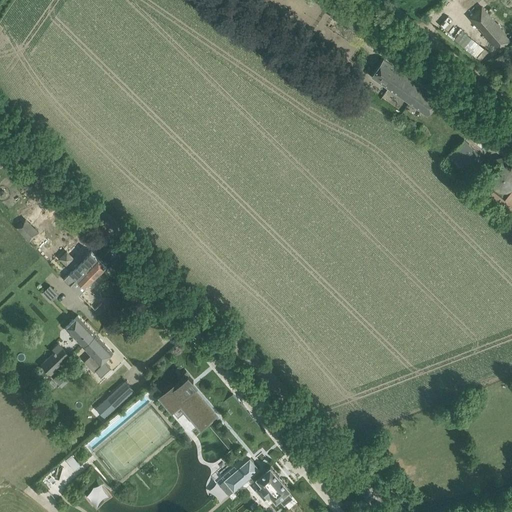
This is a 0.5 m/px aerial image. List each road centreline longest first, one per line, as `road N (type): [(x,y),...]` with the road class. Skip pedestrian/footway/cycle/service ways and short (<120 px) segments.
road 1 (unclassified): [(390,511),(264,369),(23,135),(0,102)]
road 2 (residential): [(511,105),(383,0)]
